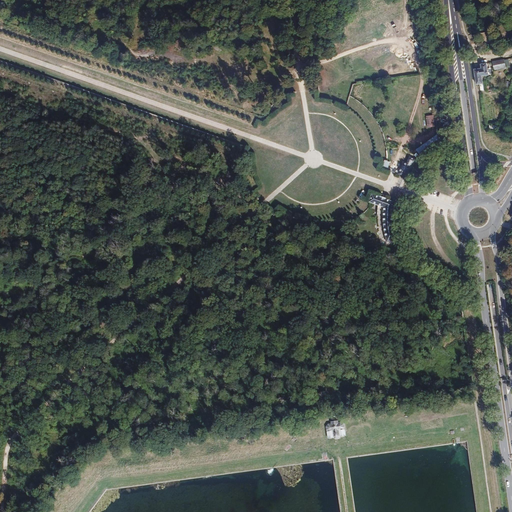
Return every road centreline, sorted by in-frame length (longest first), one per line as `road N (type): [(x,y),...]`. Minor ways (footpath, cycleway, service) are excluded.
road 1 (track): [(448,207),(0,48)]
road 2 (track): [(260,205),(14,429),(1,511)]
road 3 (secondary): [(511,436),(461,52)]
road 4 (primary): [(469,231),(479,248),(511,504)]
road 5 (track): [(289,0),(312,158),(260,205)]
road 6 (secondary): [(461,52),(467,202)]
road 7 (primary): [(511,371),(492,228)]
